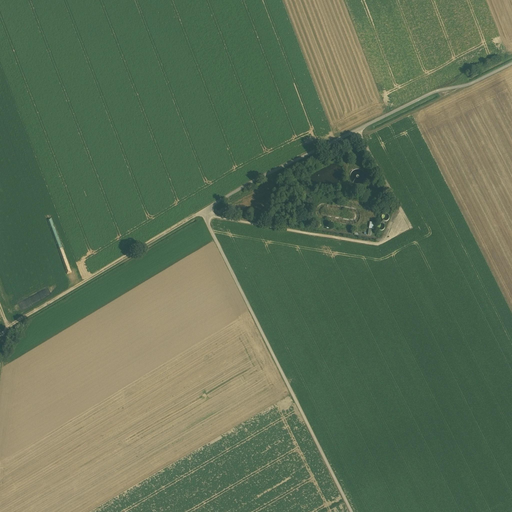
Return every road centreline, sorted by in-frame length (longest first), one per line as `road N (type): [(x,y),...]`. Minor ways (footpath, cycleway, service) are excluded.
road 1 (track): [(202,209),(436,91),(511,63)]
road 2 (track): [(202,209),(353,511)]
road 3 (track): [(202,209),(218,219),(382,247),(413,229),(358,129)]
road 4 (track): [(6,327),(202,209)]
